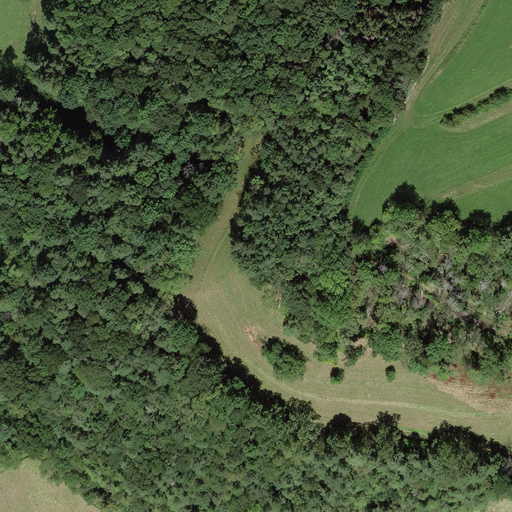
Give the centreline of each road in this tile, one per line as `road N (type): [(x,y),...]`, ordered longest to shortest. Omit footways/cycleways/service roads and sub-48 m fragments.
road 1 (track): [(295,0),(259,57),(239,126),(177,269),(170,303),(183,335),(224,388),(284,418),(511,445)]
road 2 (track): [(3,191),(0,247),(17,367),(47,448)]
road 3 (track): [(367,511),(511,490)]
